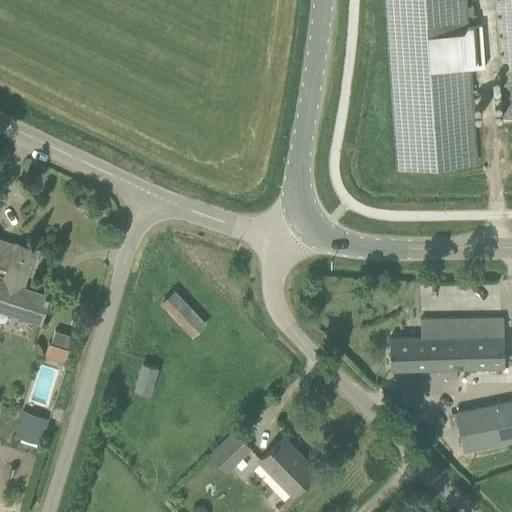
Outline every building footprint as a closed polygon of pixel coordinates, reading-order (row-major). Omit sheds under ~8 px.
[(493,0),(503,118),(511,117),(511,0),(386,0),(398,170),(453,166),(476,164),(464,0),(493,0)] [(0,308),(40,322),(48,297),(23,288),(31,263),(33,264),(37,250),(0,238),(0,259),(9,263),(2,283),(0,281),(0,308)] [(192,335),(205,323),(174,291),(162,303),(192,335)] [(504,367),(503,337),(503,316),(420,318),(420,336),(389,337),(390,370),(504,367)] [(71,335),(55,330),(51,343),(67,348),(71,335)] [(157,368),(142,363),(134,389),(149,394),(157,368)] [(511,399),(456,410),(456,411),(464,450),(511,440),(511,399)] [(18,416),(12,435),(13,435),(38,443),(44,424),(18,416)] [(227,467),(249,447),(233,429),(211,450),(227,467)] [(260,460),(278,479),(292,493),(315,471),(283,437),(260,460)]
